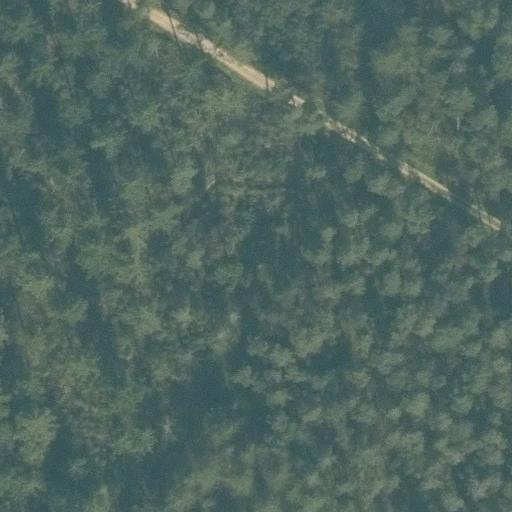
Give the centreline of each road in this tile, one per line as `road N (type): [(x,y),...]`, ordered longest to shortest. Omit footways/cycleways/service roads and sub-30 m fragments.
road 1 (track): [(114,0),(372,157)]
road 2 (track): [(372,157),(511,243)]
